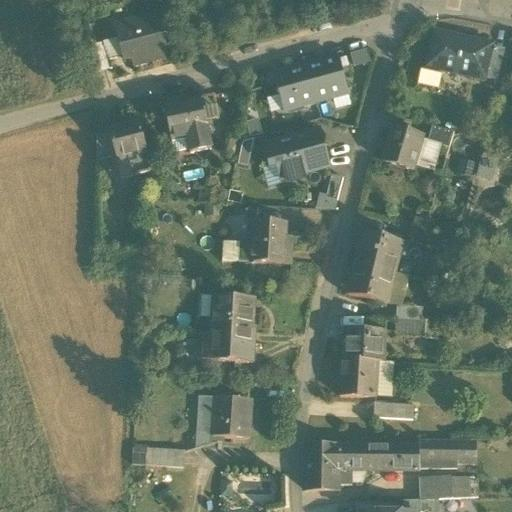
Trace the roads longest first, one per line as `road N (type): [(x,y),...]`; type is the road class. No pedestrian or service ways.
road 1 (residential): [(402,0),(325,294),(296,438),(296,511)]
road 2 (residential): [(0,124),(350,29),(392,0)]
